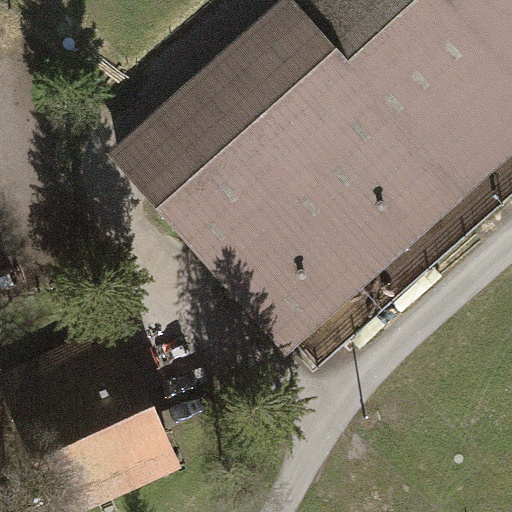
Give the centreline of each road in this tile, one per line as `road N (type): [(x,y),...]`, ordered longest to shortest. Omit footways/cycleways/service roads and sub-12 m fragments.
road 1 (track): [(323,430),(119,219),(105,190),(108,93),(94,56),(25,0)]
road 2 (unclassified): [(275,511),(345,399),(511,242)]
